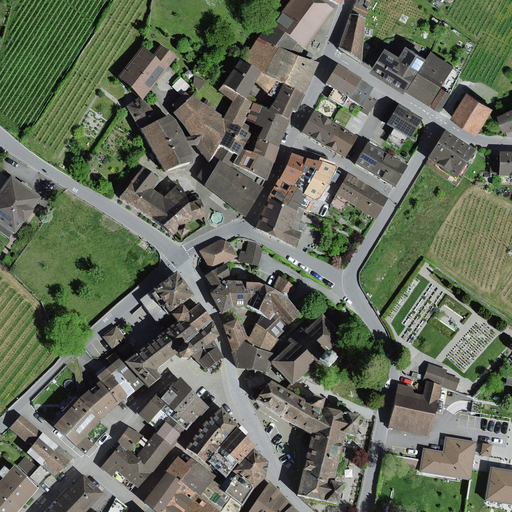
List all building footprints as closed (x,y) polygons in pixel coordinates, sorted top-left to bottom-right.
[(270,0),(269,0),(258,0),(254,5),(261,11),(270,0)] [(316,0),(290,0),(271,25),(296,45),(305,50),(334,11),(316,0)] [(371,0),(356,0),(349,16),(364,20),(371,0)] [(364,20),(349,16),(337,48),(360,64),(364,20)] [(269,24),(258,39),(277,49),(290,57),(296,45),(271,25),(269,24)] [(258,39),(240,63),(245,66),(263,78),(275,52),(277,49),(258,39)] [(142,48),(118,80),(140,101),(175,58),(159,45),(149,56),(142,48)] [(400,57),(386,47),(371,72),(405,93),(426,58),(407,46),(400,57)] [(303,97),(317,65),(295,60),(290,57),(277,49),(275,52),(263,78),(276,84),(281,87),(292,92),(303,97)] [(454,67),(432,53),(407,92),(430,105),(454,67)] [(240,63),(238,62),(217,92),(231,104),(236,96),(243,101),(254,84),(266,97),(273,101),(281,87),(276,84),(263,78),(245,66),(240,63)] [(359,81),(335,66),(323,86),(332,91),(347,100),(359,81)] [(193,77),(192,85),(199,92),(206,83),(193,77)] [(372,88),(359,81),(347,100),(342,108),(354,115),(359,107),(362,108),(360,112),(367,116),(376,102),(367,97),(372,88)] [(292,92),(281,87),(273,101),(267,111),(286,123),(290,113),(295,114),(303,97),(292,92)] [(442,89),(431,106),(440,112),(451,94),(442,89)] [(342,108),(347,100),(332,91),(327,99),(342,108)] [(183,93),(170,106),(176,112),(190,100),(183,93)] [(468,93),(452,118),(478,134),(494,109),(468,93)] [(244,122),(252,126),(256,119),(285,131),(287,124),(286,123),(267,111),(243,101),(236,96),(231,104),(222,118),(232,124),(240,131),(244,122)] [(222,118),(191,99),(190,100),(176,112),(173,115),(191,140),(207,164),(218,147),(232,124),(222,118)] [(140,101),(125,109),(139,132),(160,122),(140,101)] [(421,122),(397,107),(391,116),(385,113),(380,122),(385,126),(393,131),(405,139),(409,141),(421,122)] [(503,132),(511,129),(511,109),(498,116),(503,132)] [(337,127),(312,112),(299,135),(324,149),(337,127)] [(160,122),(139,132),(163,174),(192,165),(185,143),(173,122),(167,118),(160,122)] [(261,130),(256,141),(278,150),(285,131),(256,119),(252,126),(261,130)] [(232,124),(218,147),(236,158),(240,151),(248,136),(240,131),(232,124)] [(356,138),(337,127),(324,149),(343,161),(356,138)] [(405,139),(393,131),(386,143),(399,150),(405,139)] [(474,154),(442,133),(425,160),(457,180),(474,154)] [(278,150),(256,141),(250,155),(240,151),(236,158),(232,165),(265,183),(272,167),(278,150)] [(405,169),(365,145),(353,166),(393,189),(405,169)] [(236,158),(218,147),(207,164),(196,180),(204,187),(218,163),(229,170),(232,165),(236,158)] [(511,179),(511,155),(496,155),(496,162),(496,174),(496,179),(511,179)] [(315,173),(331,179),(335,170),(289,156),(283,170),(302,178),(307,170),(315,173)] [(229,170),(218,163),(204,187),(202,190),(243,219),(262,190),(229,170)] [(157,182),(142,169),(117,200),(173,238),(176,235),(181,240),(182,239),(190,233),(185,225),(204,218),(196,199),(185,203),(181,193),(177,187),(163,198),(150,191),(157,182)] [(302,178),(283,170),(276,183),(295,191),(288,203),(297,207),(301,198),(310,182),(302,178)] [(0,191),(9,179),(0,173),(0,191)] [(301,198),(312,202),(317,200),(331,179),(315,173),(310,182),(301,198)] [(366,189),(345,177),(333,197),(334,198),(346,205),(354,209),(366,189)] [(38,200),(9,179),(0,191),(0,234),(7,240),(10,235),(13,237),(21,227),(22,227),(32,214),(30,211),(38,200)] [(107,183),(103,190),(111,194),(115,187),(107,183)] [(276,183),(266,200),(295,213),(296,209),(297,207),(288,203),(295,191),(276,183)] [(386,200),(366,189),(354,209),(374,221),(386,200)] [(308,213),(312,202),(301,198),(297,207),(296,209),(308,213)] [(346,205),(334,198),(329,206),(341,213),(346,205)] [(294,220),(322,230),(325,220),(308,213),(296,209),(295,213),(266,200),(252,230),(293,249),(299,234),(289,231),(294,220)] [(209,273),(236,258),(227,238),(198,252),(209,273)] [(251,266),(256,244),(248,242),(245,253),(239,252),(236,263),(251,266)] [(263,248),(256,244),(251,266),(258,268),(263,248)] [(203,278),(212,293),(224,283),(231,283),(226,266),(203,278)] [(175,275),(138,301),(155,325),(167,316),(180,307),(191,299),(175,275)] [(244,309),(243,286),(247,286),(247,275),(236,275),(236,283),(231,283),(224,283),(212,293),(208,296),(219,319),(238,307),(244,309)] [(247,286),(243,286),(244,309),(260,319),(254,326),(275,340),(299,315),(285,300),(296,290),(278,277),(272,292),(258,286),(247,286)] [(168,331),(182,347),(209,323),(197,306),(185,315),(180,307),(167,316),(174,325),(168,331)] [(290,347),(270,366),(290,388),(314,366),(323,357),(330,351),(342,339),(320,317),(303,333),(300,329),(286,342),(290,347)] [(235,322),(221,328),(230,356),(246,340),(241,328),(238,329),(235,322)] [(209,323),(182,347),(188,353),(189,359),(211,343),(216,339),(209,323)] [(254,326),(246,340),(230,356),(234,371),(266,375),(271,355),(275,340),(254,326)] [(116,328),(102,338),(112,350),(125,341),(116,328)] [(168,331),(123,366),(142,387),(146,391),(160,380),(153,373),(174,356),(173,359),(178,364),(184,364),(189,359),(188,353),(183,347),(182,347),(168,331)] [(342,339),(330,351),(334,355),(346,343),(342,339)] [(128,343),(118,350),(125,359),(134,352),(128,343)] [(221,360),(211,343),(189,359),(203,374),(221,360)] [(109,367),(95,379),(98,384),(116,407),(142,387),(123,366),(113,353),(104,359),(109,367)] [(323,357),(314,366),(323,375),(332,365),(323,357)] [(447,372),(428,366),(423,383),(425,383),(440,389),(455,394),(459,380),(446,376),(447,372)] [(190,392),(179,380),(161,399),(158,402),(171,416),(190,392)] [(309,438),(295,497),(335,508),(340,486),(332,484),(343,437),(352,440),(358,418),(321,411),(323,402),(306,397),(305,403),(268,382),(254,404),(309,438)] [(412,388),(398,385),(387,429),(428,438),(440,389),(425,383),(422,395),(413,393),(412,388)] [(76,403),(99,422),(116,407),(98,384),(76,403)] [(200,418),(207,410),(190,392),(171,416),(167,420),(184,435),(198,417),(200,418)] [(156,394),(137,417),(156,433),(167,420),(171,416),(158,402),(161,399),(156,394)] [(76,403),(50,431),(73,450),(75,447),(84,438),(99,422),(76,403)] [(235,428),(221,410),(206,425),(222,441),(235,428)] [(41,435),(20,417),(8,430),(30,448),(41,435)] [(127,454),(150,473),(184,435),(167,420),(156,433),(147,443),(142,439),(127,454)] [(222,441),(206,425),(183,453),(201,467),(203,465),(222,441)] [(251,451),(253,450),(235,428),(222,441),(203,465),(221,482),(229,474),(251,451)] [(127,429),(115,444),(119,447),(127,454),(142,439),(127,429)] [(30,448),(28,450),(42,463),(56,449),(41,435),(30,448)] [(84,438),(75,447),(85,455),(94,446),(84,438)] [(425,450),(422,471),(470,478),(475,442),(445,438),(443,453),(425,450)] [(119,447),(99,470),(110,479),(115,473),(136,489),(150,473),(127,454),(119,447)] [(71,460),(56,449),(42,463),(55,476),(71,460)] [(251,451),(229,474),(250,491),(263,480),(266,464),(251,451)] [(24,458),(16,465),(29,478),(37,469),(24,458)] [(175,460),(163,475),(195,497),(197,499),(213,478),(189,461),(184,466),(175,460)] [(37,469),(29,478),(39,488),(49,477),(52,479),(55,476),(42,463),(37,469)] [(506,471),(488,468),(483,503),(500,506),(506,471)] [(12,469),(0,481),(0,511),(18,511),(36,491),(12,469)] [(511,471),(506,471),(500,506),(511,507),(511,471)] [(250,491),(229,474),(221,482),(217,487),(225,492),(222,496),(240,510),(250,491)] [(184,511),(195,497),(163,475),(140,506),(148,511),(184,511)] [(82,476),(49,511),(87,511),(103,496),(82,476)] [(198,500),(214,511),(238,511),(240,510),(222,496),(225,492),(217,487),(212,483),(198,500)] [(267,485),(248,511),(288,511),(290,510),(291,508),(267,485)] [(214,511),(198,500),(197,499),(195,497),(184,511),(214,511)] [(126,511),(128,509),(115,499),(108,511),(126,511)]
